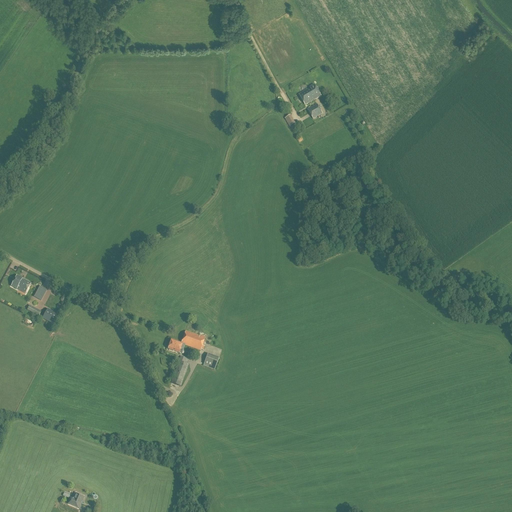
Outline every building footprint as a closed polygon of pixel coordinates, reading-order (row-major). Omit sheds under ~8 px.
[(305,105),(321,96),(315,84),(310,87),(310,88),(299,94),(305,105)] [(320,118),(319,116),(323,114),(317,104),(308,110),(313,119),(317,117),(319,119),(320,118)] [(289,127),(295,123),(291,115),(285,119),(289,127)] [(25,293),(31,283),(23,279),(17,276),(11,286),(17,289),(25,293)] [(47,290),(41,287),(39,290),(37,289),(33,297),(41,301),(47,290)] [(39,316),(41,312),(30,305),(27,310),(39,316)] [(53,325),(58,315),(47,309),(42,319),(53,325)] [(217,345),(223,326),(217,325),(212,344),(217,345)] [(170,344),(168,349),(179,353),(180,350),(183,351),(185,345),(201,351),(201,350),(203,350),(205,346),(202,346),(205,337),(200,335),(199,336),(194,334),(186,331),(181,343),(171,340),(170,344)] [(208,354),(203,366),(207,367),(211,355),(208,354)] [(221,355),(212,384),(224,388),(233,359),(221,355)] [(181,386),(189,365),(184,363),(186,358),(180,356),(171,383),(181,386)] [(79,509),(84,497),(75,493),(73,499),(71,498),(68,504),(79,509)]
